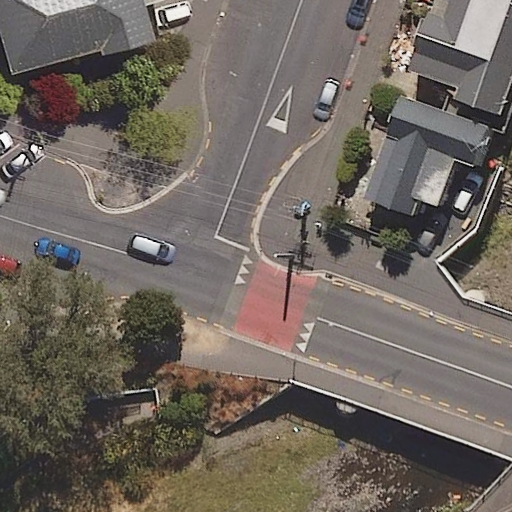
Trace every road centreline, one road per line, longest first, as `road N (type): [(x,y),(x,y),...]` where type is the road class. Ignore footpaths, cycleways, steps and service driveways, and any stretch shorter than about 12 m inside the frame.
road 1 (tertiary): [(511,387),(201,275)]
road 2 (residential): [(201,275),(299,0)]
road 3 (tertiary): [(201,275),(0,212)]
